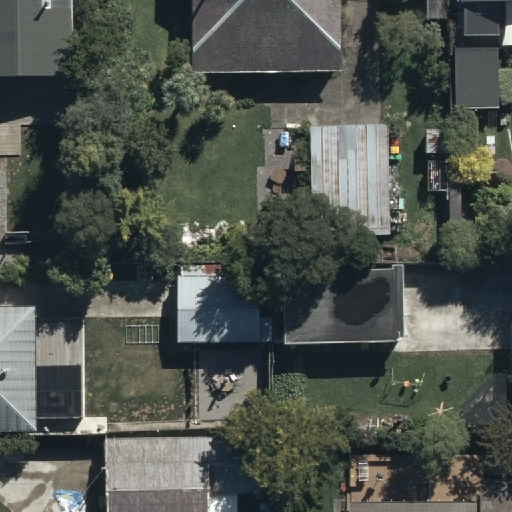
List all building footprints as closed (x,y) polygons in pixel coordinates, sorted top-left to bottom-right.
[(0,0),(0,68),(74,68),(73,0),(0,0)] [(337,0),(193,0),(193,66),(337,66),(337,0)] [(460,0),(460,32),(499,31),(499,0),(460,0)] [(497,42),(452,42),(453,105),(497,104),(497,42)] [(388,120),(306,120),(305,223),(388,223),(388,120)] [(282,263),(283,335),(402,333),(401,261),(282,263)] [(174,264),(174,336),(271,335),(270,263),(174,264)] [(32,328),(32,299),(0,299),(0,425),(35,425),(35,410),(63,410),(62,328),(32,328)] [(104,430),(104,511),(208,511),(208,492),(268,491),(267,429),(104,430)] [(472,497),(346,497),(345,511),(511,511),(511,468),(472,468),(472,497)]
